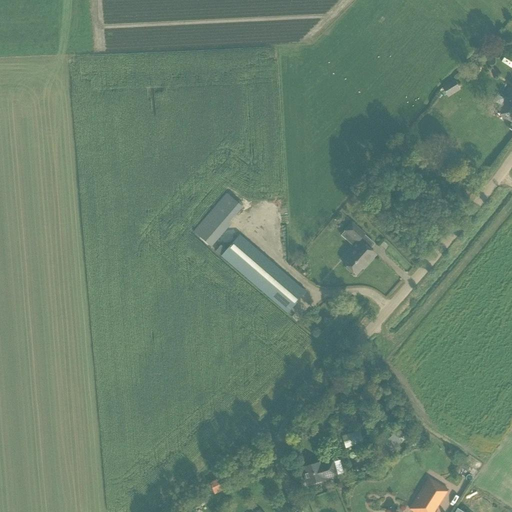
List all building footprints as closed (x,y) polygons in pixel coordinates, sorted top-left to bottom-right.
[(449,96),(462,90),(457,80),(445,85),(449,96)] [(496,113),(505,118),(511,122),(511,92),(508,99),(506,98),(496,113)] [(242,207),(226,193),(192,232),(211,247),(230,225),(228,223),(242,207)] [(350,222),(345,229),(358,241),(364,235),(350,222)] [(221,256),(279,307),(287,314),(305,292),(304,291),(303,291),(238,236),(221,256)] [(360,242),(341,263),(355,275),(365,265),(366,266),(375,255),(360,242)] [(360,430),(341,435),(344,448),(363,443),(360,430)] [(307,485),(316,483),(337,477),(333,462),(319,466),(319,463),(302,468),(307,485)] [(429,478),(409,510),(412,511),(433,511),(447,490),(429,478)] [(210,484),(214,493),(225,488),(221,479),(210,484)]
